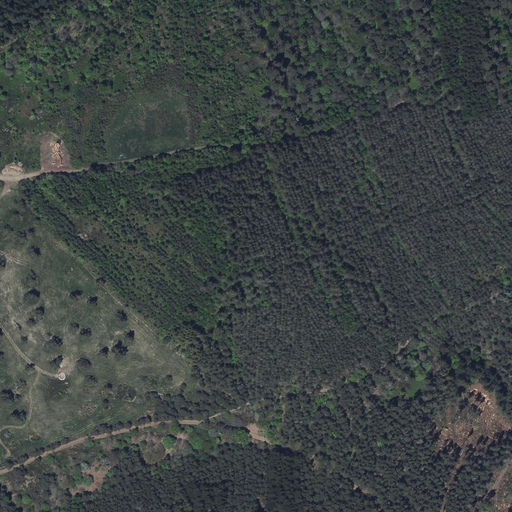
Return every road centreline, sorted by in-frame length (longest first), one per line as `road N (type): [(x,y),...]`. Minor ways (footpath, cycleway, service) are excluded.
road 1 (track): [(511,278),(476,305),(425,324),(363,378),(83,438),(0,470)]
road 2 (track): [(0,175),(294,136),(408,98),(450,109),(470,79),(511,78)]
